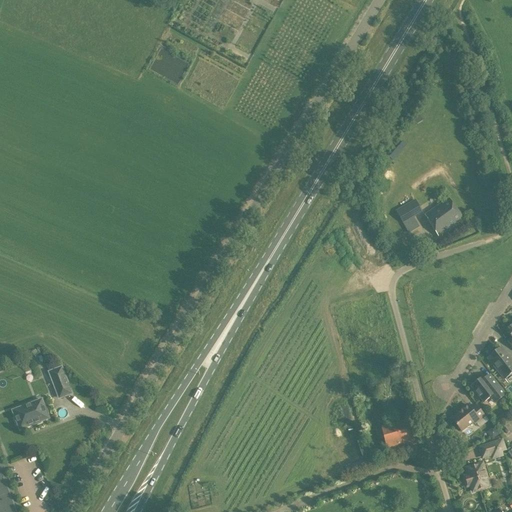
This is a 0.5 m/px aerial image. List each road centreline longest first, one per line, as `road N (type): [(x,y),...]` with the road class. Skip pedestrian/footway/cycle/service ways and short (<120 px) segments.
road 1 (unclassified): [(70,511),(378,0)]
road 2 (primary): [(258,277),(425,0)]
road 3 (primary): [(258,277),(105,511)]
road 4 (primary): [(136,511),(258,277)]
road 5 (residential): [(450,511),(394,306)]
road 6 (track): [(511,186),(459,7)]
road 7 (track): [(394,306),(390,285),(399,270),(511,225)]
road 8 (residential): [(447,390),(511,282)]
